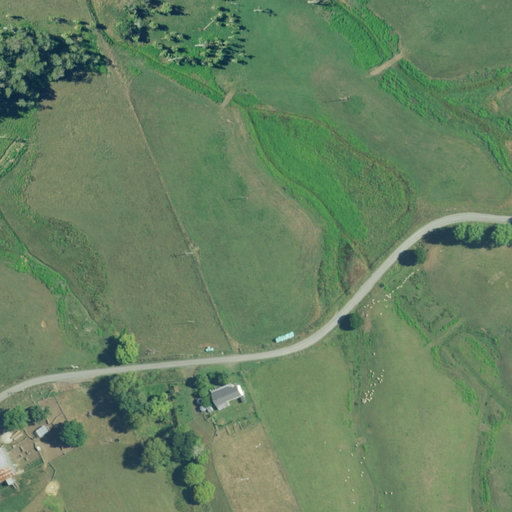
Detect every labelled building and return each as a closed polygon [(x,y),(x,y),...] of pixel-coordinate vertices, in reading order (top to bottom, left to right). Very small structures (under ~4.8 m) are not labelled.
[(245,395),(240,383),(235,385),(234,382),(213,391),(221,410),(232,405),(230,401),(245,395)] [(206,403),(206,402),(207,401),(207,400),(206,399),(206,398),(205,397),(204,396),(203,396),(202,396),(201,396),(200,397),(199,398),(199,399),(198,400),(198,401),(199,401),(199,402),(199,403),(200,403),(200,404),(201,404),(202,404),(203,404),(204,404),(205,403),(206,403)] [(208,411),(209,410),(209,409),(209,408),(209,407),(209,406),(209,405),(208,405),(208,404),(207,404),(206,404),(205,404),(204,404),(203,404),(203,405),(202,405),(202,406),(201,407),(201,408),(201,409),(202,410),(203,411),(204,412),(205,412),(206,412),(207,412),(208,411)] [(51,431),(47,425),(38,431),(42,437),(51,431)] [(19,475),(6,447),(0,449),(0,483),(10,479),(12,485),(17,482),(14,477),(19,475)]
